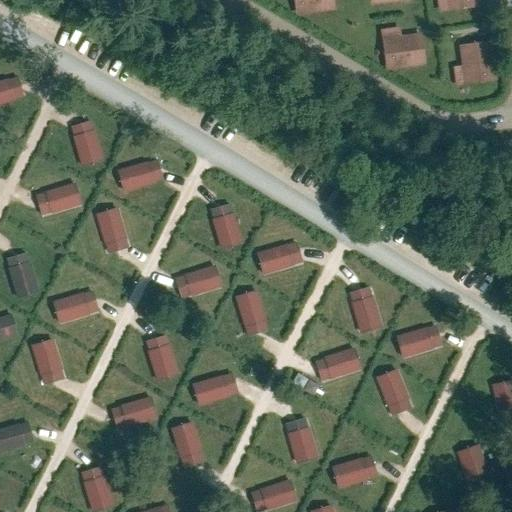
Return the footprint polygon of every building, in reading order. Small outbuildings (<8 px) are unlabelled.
[(292,0),(296,23),(336,18),(333,0),(292,0)] [(369,0),(371,14),(411,9),(410,0),(369,0)] [(481,14),(478,0),(439,0),(438,0),(441,19),(481,14)] [(380,39),(386,79),(426,74),(422,42),(401,45),(400,36),(380,39)] [(497,86),(490,46),(459,52),(462,71),(454,72),(456,91),(497,86)] [(97,156),(84,123),(68,129),(81,162),(97,156)] [(147,163),(117,172),(124,194),(154,185),(147,163)] [(65,182),(36,191),(42,213),(72,204),(65,182)] [(229,228),(216,195),(200,201),(213,234),(229,228)] [(122,240),(109,206),(93,213),(106,246),(122,240)] [(280,231),(250,240),(256,262),(286,252),(280,231)] [(192,256),(162,265),(169,287),(198,278),(192,256)] [(35,293),(22,260),(6,266),(19,299),(35,293)] [(252,313),(239,280),(223,286),(236,319),(252,313)] [(364,317),(351,283),(335,290),(348,323),(364,317)] [(82,294),(52,304),(59,325),(89,316),(82,294)] [(413,311),(383,320),(390,342),(420,333),(413,311)] [(13,316),(0,320),(0,344),(20,338),(13,316)] [(162,363),(149,330),(133,336),(146,369),(162,363)] [(331,337),(301,346),(308,368),(338,359),(331,337)] [(59,373),(46,340),(29,346),(42,380),(59,373)] [(380,360),(358,368),(372,408),(394,401),(380,360)] [(502,395),(489,362),(472,368),(485,401),(502,395)] [(213,363),(183,372),(190,394),(220,385),(213,363)] [(129,386),(99,396),(106,417),(136,408),(129,386)] [(299,441),(286,408),(270,414),(283,448),(299,441)] [(188,446),(175,413),(158,419),(171,452),(188,446)] [(17,424),(0,429),(0,453),(24,446),(17,424)] [(472,471),(458,437),(442,444),(455,477),(472,471)] [(350,448),(320,457),(327,479),(357,469),(350,448)] [(96,492),(83,459),(66,465),(79,499),(96,492)] [(265,473),(235,482),(242,504),(272,495),(265,473)] [(318,511),(312,496),(296,503),(299,511),(318,511)] [(150,511),(146,497),(116,506),(117,511),(150,511)]
